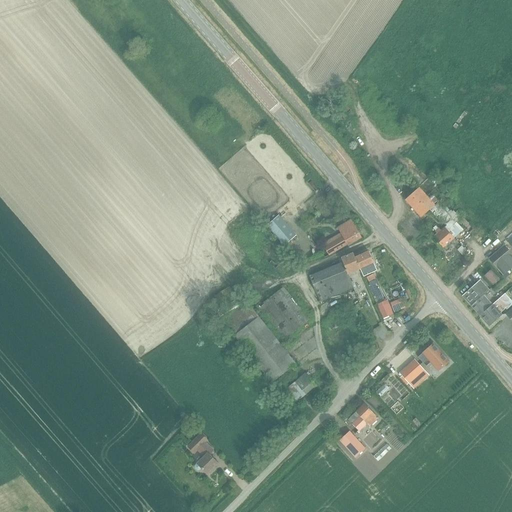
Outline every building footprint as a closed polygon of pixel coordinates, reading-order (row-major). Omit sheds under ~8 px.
[(418,187),(408,196),(403,200),(419,217),(427,210),(438,222),(439,221),(444,227),(440,231),(438,229),(434,232),(435,234),(431,238),(441,249),(453,238),(447,231),(454,224),(435,203),(434,205),(418,187)] [(457,200),(451,204),(464,225),(471,220),(457,200)] [(267,226),(284,246),(296,235),(279,215),(267,226)] [(338,227),(343,236),(324,246),(322,243),(327,254),(359,237),(351,221),(338,227)] [(497,268),(511,255),(504,245),(489,258),(497,268)] [(367,250),(353,256),(358,268),(372,262),(367,250)] [(358,268),(353,256),(351,251),(340,256),(342,260),(308,276),(319,301),(353,286),(347,273),(358,268)] [(490,271),(488,272),(484,276),(491,284),(496,279),(490,271)] [(372,273),(366,276),(369,281),(375,278),(372,273)] [(462,296),(480,316),(492,305),(484,296),(490,290),(481,280),(462,296)] [(257,309),(283,341),(308,320),(283,288),(257,309)] [(386,297),(392,307),(401,302),(395,292),(386,297)] [(511,300),(505,293),(492,305),(480,316),(488,325),(500,315),(499,314),(505,308),(507,309),(511,304),(511,300)] [(378,308),(382,318),(392,314),(388,303),(378,308)] [(365,315),(360,320),(363,323),(370,315),(365,311),(363,313),(365,315)] [(271,383),(295,364),(258,318),(235,336),(271,383)] [(440,332),(430,341),(448,359),(457,350),(440,332)] [(426,366),(430,362),(438,371),(449,362),(433,344),(418,357),(426,366)] [(415,360),(400,373),(409,383),(424,370),(415,360)] [(299,399),(316,385),(306,373),(290,387),(299,399)] [(369,426),(378,418),(364,403),(347,419),(359,431),(367,423),(369,426)] [(355,458),(365,449),(348,431),(339,440),(355,458)] [(201,468),(208,475),(215,468),(214,467),(218,463),(209,454),(213,450),(206,442),(207,440),(201,433),(187,446),(194,453),(197,450),(204,456),(194,466),(194,468),(197,470),(199,470),(201,468)]
